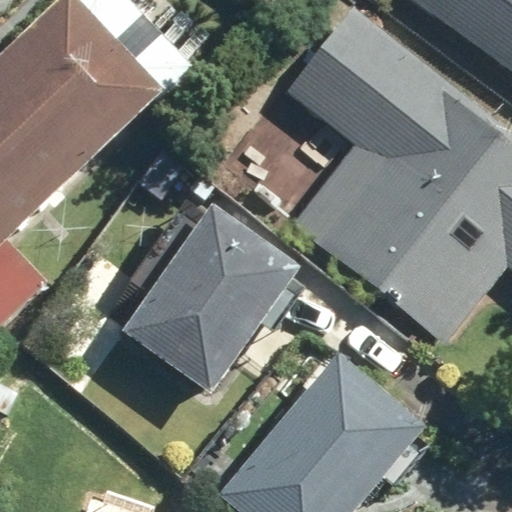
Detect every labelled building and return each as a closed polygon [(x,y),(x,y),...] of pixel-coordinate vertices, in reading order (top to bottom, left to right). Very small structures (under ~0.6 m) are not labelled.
[(511,0),(401,0),(511,77),(511,0)] [(0,76),(0,261),(171,97),(78,1),(0,76)] [(511,134),(358,15),(291,100),(358,152),(297,230),(450,348),(511,270),(511,134)] [(220,214),(127,338),(217,405),(310,281),(220,214)] [(348,361),(223,496),(240,511),(360,511),(430,436),(348,361)]
